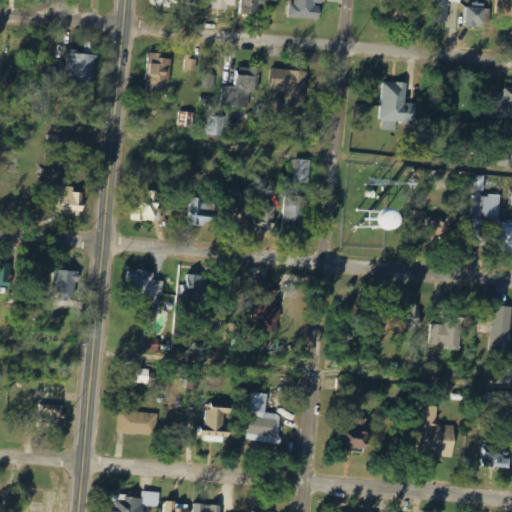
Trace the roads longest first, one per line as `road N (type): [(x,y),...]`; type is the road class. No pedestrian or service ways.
road 1 (residential): [(301,511),(354,0)]
road 2 (secondary): [(72,511),(123,0)]
road 3 (residential): [(511,63),(0,15)]
road 4 (residential): [(511,281),(0,235)]
road 5 (residential): [(511,501),(0,459)]
